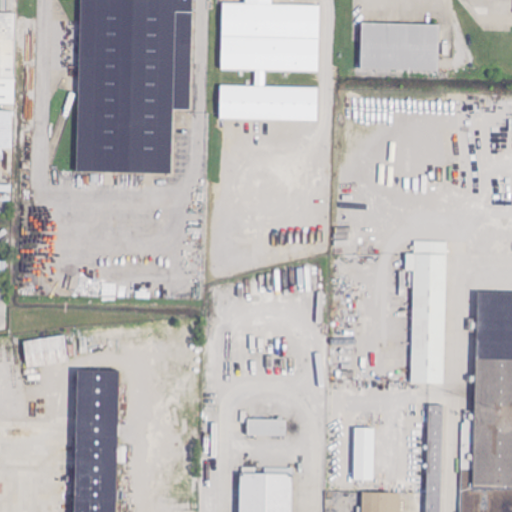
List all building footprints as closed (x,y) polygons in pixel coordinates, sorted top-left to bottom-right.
[(87,0),(83,179),(179,181),(180,116),(197,116),(199,0),(157,0),(157,1),(87,0)] [(227,93),(226,128),(322,131),(323,96),(271,95),(271,79),(324,81),(326,15),(279,13),(279,0),(250,0),(250,12),(229,12),(227,78),(260,79),(259,94),(227,93)] [(0,104),(1,104),(0,125),(0,141),(13,142),(16,13),(0,12),(0,104)] [(369,31),(367,75),(443,78),(444,33),(369,31)] [(448,242),(415,241),(415,254),(406,254),(406,271),(414,271),(412,384),(444,385),(448,242)] [(69,363),(66,336),(24,340),(27,368),(69,363)] [(115,511),(118,372),(77,371),(74,511),(115,511)] [(425,511),(441,511),(443,406),(428,405),(425,511)] [(248,436),(288,436),(287,420),(248,420),(248,436)] [(374,482),(375,429),(355,428),(354,481),(374,482)] [(239,511),(292,511),(293,475),(240,474),(239,511)] [(401,511),(402,494),(362,493),(361,511),(401,511)]
